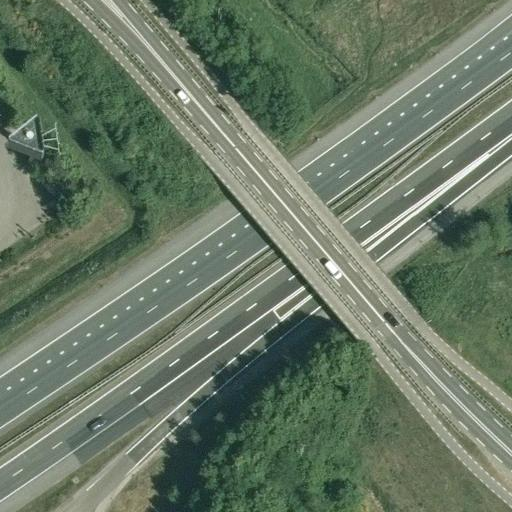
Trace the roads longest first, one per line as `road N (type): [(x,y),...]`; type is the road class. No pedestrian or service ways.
road 1 (motorway): [(0,492),(511,118)]
road 2 (motorway): [(511,51),(0,402)]
road 3 (motorway): [(77,511),(251,354),(511,148)]
road 4 (secondary): [(511,459),(140,39)]
